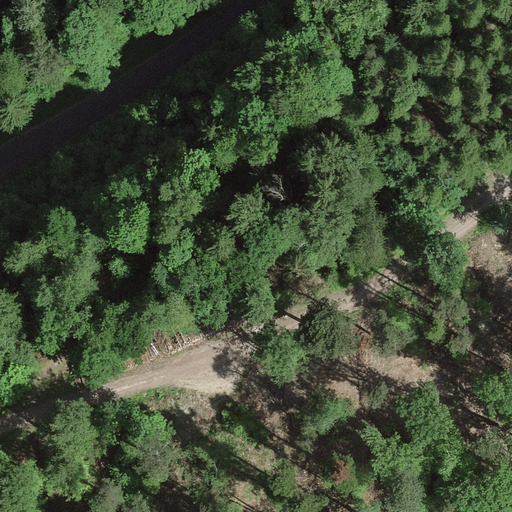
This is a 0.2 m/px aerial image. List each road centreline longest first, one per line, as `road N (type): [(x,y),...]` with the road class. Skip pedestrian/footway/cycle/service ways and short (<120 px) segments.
road 1 (track): [(29,415),(77,338),(324,135),(404,0)]
road 2 (track): [(511,190),(429,253),(262,332),(0,425)]
road 3 (unclassified): [(257,0),(0,159)]
